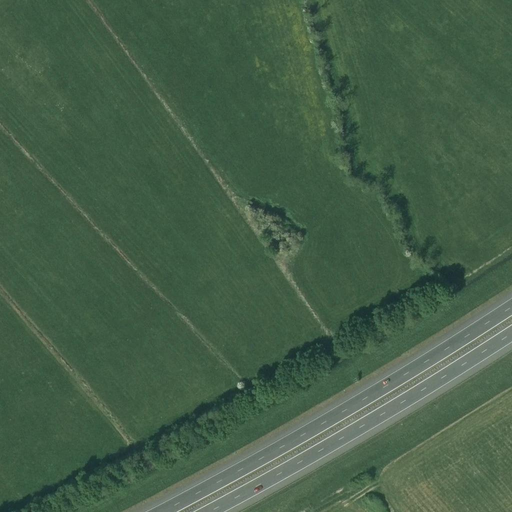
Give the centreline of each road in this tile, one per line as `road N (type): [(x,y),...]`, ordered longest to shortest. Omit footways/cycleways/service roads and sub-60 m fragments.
road 1 (motorway): [(511,306),(159,511)]
road 2 (motorway): [(208,511),(511,333)]
